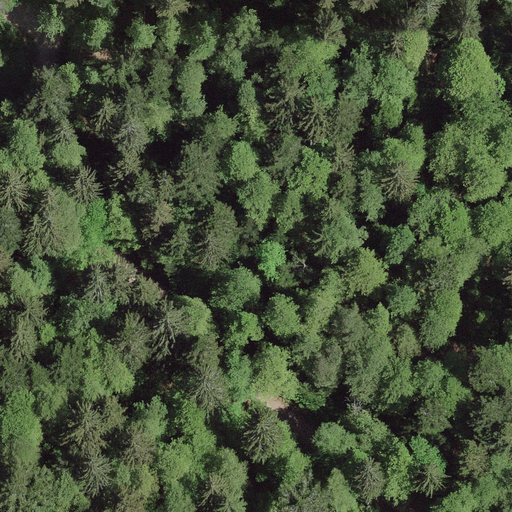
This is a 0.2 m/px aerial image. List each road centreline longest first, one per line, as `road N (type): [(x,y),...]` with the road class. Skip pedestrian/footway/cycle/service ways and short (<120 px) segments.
road 1 (track): [(408,511),(308,441),(198,329),(129,279),(0,275)]
road 2 (track): [(0,8),(41,53),(107,243),(129,279)]
